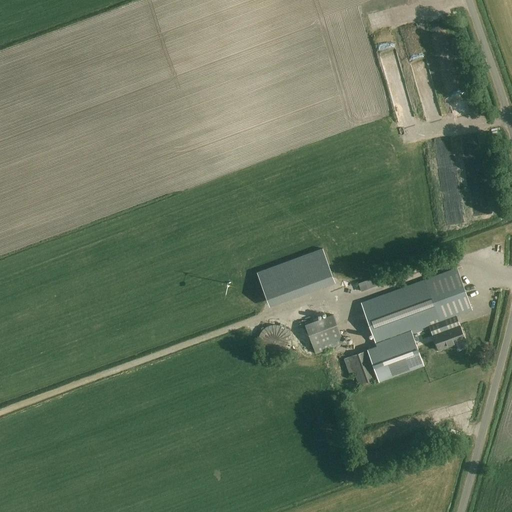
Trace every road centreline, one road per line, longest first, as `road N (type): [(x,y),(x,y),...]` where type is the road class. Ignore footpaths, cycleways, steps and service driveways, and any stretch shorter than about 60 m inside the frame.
road 1 (unclassified): [(464,511),(511,324)]
road 2 (unclassified): [(511,131),(472,0)]
